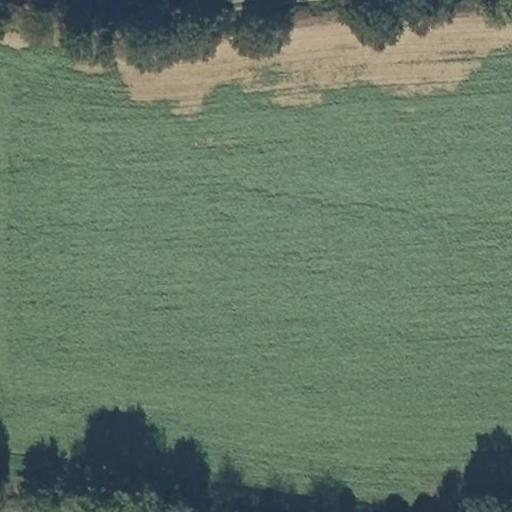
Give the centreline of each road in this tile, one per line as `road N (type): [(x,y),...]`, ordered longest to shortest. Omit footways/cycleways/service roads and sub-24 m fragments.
road 1 (track): [(0,481),(296,511)]
road 2 (track): [(294,0),(133,21),(22,0)]
